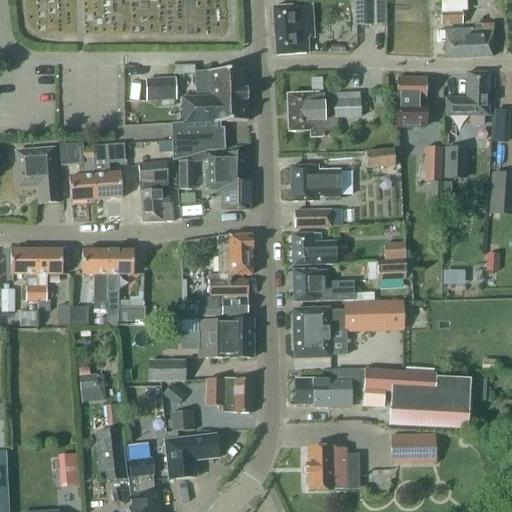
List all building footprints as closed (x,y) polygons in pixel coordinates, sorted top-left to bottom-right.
[(439,0),(440,11),(439,11),(440,25),(460,25),(460,11),(464,11),(463,0),(439,0)] [(353,3),(354,27),(372,26),(371,2),(353,3)] [(271,9),(274,56),(303,54),(302,39),(309,39),(307,6),(271,9)] [(443,43),(443,59),(489,57),(492,29),(492,24),(479,25),(479,29),(442,30),(442,32),(435,32),(436,43),(443,43)] [(219,129),(219,123),(245,122),(243,71),(192,73),(193,89),(194,99),(179,99),(180,125),(170,125),(172,162),(207,152),(224,151),(223,129),(219,129)] [(445,100),(445,118),(454,118),(486,118),(486,103),(486,74),(465,74),(465,100),(454,100),(445,100)] [(144,81),(145,102),(175,100),(174,79),(144,81)] [(417,104),(417,100),(424,100),(424,79),(395,79),(395,100),(398,100),(398,103),(395,103),(395,128),(423,128),(424,104),(417,104)] [(333,95),(333,102),(331,102),(331,105),(321,105),(320,94),(285,95),(285,132),(307,132),(307,138),(321,137),(321,123),(323,123),(323,120),(332,120),(332,119),(360,118),(359,94),(333,95)] [(59,167),(78,166),(79,177),(67,178),(69,203),(95,201),(93,176),(92,161),(91,147),(81,148),(81,145),(58,147),(59,167)] [(123,163),(122,145),(91,147),(92,161),(93,176),(95,201),(120,199),(118,174),(108,175),(107,164),(123,163)] [(440,184),(441,150),(423,149),(422,183),(440,184)] [(51,150),(12,154),(15,189),(34,188),(35,205),(55,204),(51,150)] [(443,180),(461,180),(462,150),(444,150),(443,180)] [(363,153),(364,169),(392,167),(392,151),(363,153)] [(223,155),(206,155),(206,192),(218,192),(218,212),(246,212),(247,180),(244,180),(244,154),(223,154),(223,155)] [(176,163),(177,191),(193,191),(193,162),(176,163)] [(136,167),(140,225),(172,223),(170,205),(168,205),(165,164),(136,167)] [(317,198),(338,197),(338,172),(316,172),(316,168),(289,168),(289,203),(317,203),(317,198)] [(511,175),(491,175),(489,215),(511,215),(511,175)] [(331,213),(331,211),(291,213),(292,230),(341,229),(340,213),(331,213)] [(318,235),(290,236),(291,267),(312,266),(334,265),(333,244),(319,244),(318,235)] [(207,277),(207,298),(218,298),(246,298),(246,281),(228,281),(228,276),(249,276),(249,273),(251,270),(250,264),(249,263),(249,253),(250,250),(250,240),(246,238),(216,238),(216,277),(207,277)] [(402,244),(382,245),(383,261),(403,260),(402,244)] [(24,276),(24,288),(24,302),(34,302),(34,288),(34,252),(8,252),(8,276),(24,276)] [(60,252),(34,252),(34,288),(34,302),(36,302),(36,312),(48,312),(48,301),(45,301),(45,276),(60,276),(60,252)] [(93,303),(106,303),(106,252),(80,252),(80,277),(93,277),(93,303)] [(117,324),(117,277),(132,277),(132,252),(106,252),(106,303),(105,324),(117,324)] [(486,272),(496,272),(497,256),(487,255),(486,272)] [(183,258),(182,270),(203,270),(203,259),(183,258)] [(377,282),(404,281),(403,262),(376,263),(377,282)] [(441,290),(473,290),(474,270),(442,270),(441,290)] [(351,284),(325,284),(324,272),(291,273),(291,303),(351,301),(351,284)] [(72,293),(72,305),(80,305),(80,293),(72,293)] [(183,303),(183,317),(219,317),(219,299),(199,299),(199,303),(183,303)] [(220,302),(220,317),(246,316),(245,302),(220,302)] [(342,328),(343,333),(402,332),(401,304),(342,305),(342,312),(327,312),(327,309),(291,310),(293,360),(329,359),(328,328),(342,328)] [(80,309),(71,309),(71,325),(80,325),(80,309)] [(143,309),(131,309),(131,322),(143,322),(143,309)] [(56,319),(57,327),(69,327),(68,319),(56,319)] [(227,360),(251,360),(251,323),(227,323),(227,325),(224,325),(224,322),(211,322),(197,322),(197,360),(224,360),(224,357),(227,357),(227,360)] [(147,362),(147,383),(184,383),(184,361),(147,362)] [(313,410),(328,410),(350,411),(350,393),(361,393),(360,408),(388,410),(388,427),(466,431),(468,381),(434,379),(434,384),(433,384),(434,377),(363,372),(363,371),(332,371),(332,383),(327,383),(327,381),(294,381),(294,406),(313,405),(313,410)] [(101,375),(78,377),(80,403),(103,401),(101,375)] [(228,407),(228,414),(250,415),(251,381),(205,380),(205,407),(228,407)] [(471,380),(469,401),(483,402),(484,381),(471,380)] [(158,387),(146,385),(145,393),(156,395),(158,387)] [(169,386),(162,395),(169,401),(176,391),(169,386)] [(170,415),(171,431),(192,430),(190,413),(170,415)] [(125,480),(119,430),(122,430),(121,418),(107,420),(108,432),(95,433),(101,483),(125,480)] [(390,437),(391,466),(435,465),(434,435),(390,437)] [(193,462),(217,459),(214,436),(162,442),(167,482),(195,479),(193,462)] [(358,455),(344,456),(344,449),(307,449),(307,466),(306,466),(306,475),(308,475),(308,491),(359,491),(358,455)] [(59,458),(61,472),(74,471),(73,457),(59,458)] [(128,462),(129,475),(126,475),(130,511),(158,511),(156,493),(153,493),(151,476),(152,475),(150,459),(128,462)]
